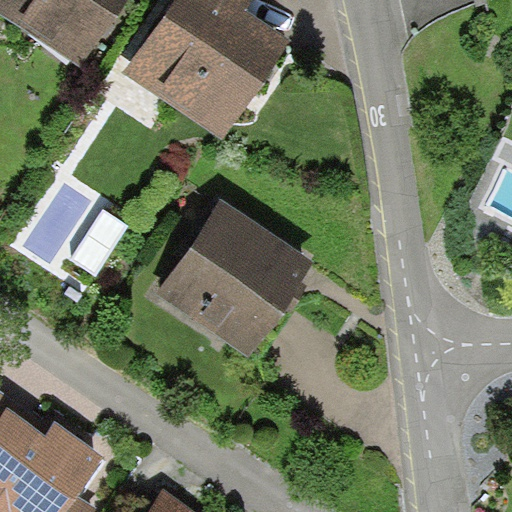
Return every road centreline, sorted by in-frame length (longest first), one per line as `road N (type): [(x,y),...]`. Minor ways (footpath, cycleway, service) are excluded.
road 1 (residential): [(0,302),(308,511)]
road 2 (residential): [(367,0),(418,348)]
road 3 (residential): [(418,348),(440,511)]
